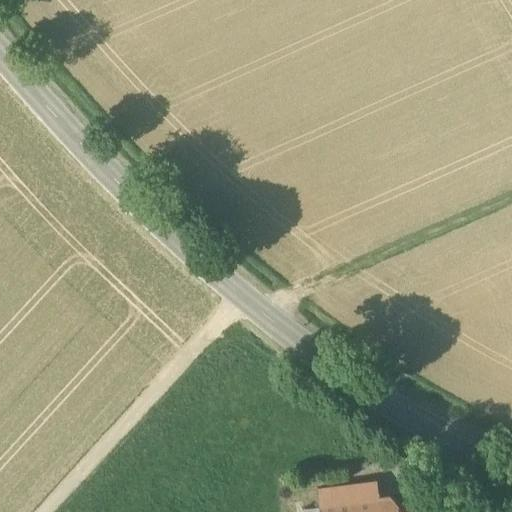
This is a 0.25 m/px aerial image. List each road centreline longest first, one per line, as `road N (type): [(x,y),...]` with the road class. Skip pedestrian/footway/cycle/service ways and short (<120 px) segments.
road 1 (tertiary): [(0,57),(127,197),(284,336),(377,400),(511,474)]
road 2 (track): [(243,298),(49,511)]
road 3 (track): [(260,313),(303,284),(511,199)]
